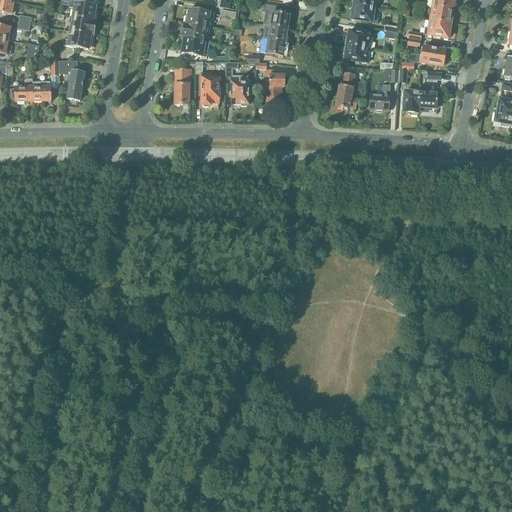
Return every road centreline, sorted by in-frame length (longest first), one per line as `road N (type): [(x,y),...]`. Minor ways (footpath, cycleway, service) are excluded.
road 1 (residential): [(111,154),(425,165),(456,158)]
road 2 (residential): [(302,132),(140,132)]
road 3 (residential): [(456,158),(442,144),(302,132)]
road 4 (residential): [(456,158),(483,0)]
road 5 (residential): [(140,132),(163,0)]
road 6 (residential): [(302,132),(319,0)]
road 7 (residential): [(122,0),(100,131)]
